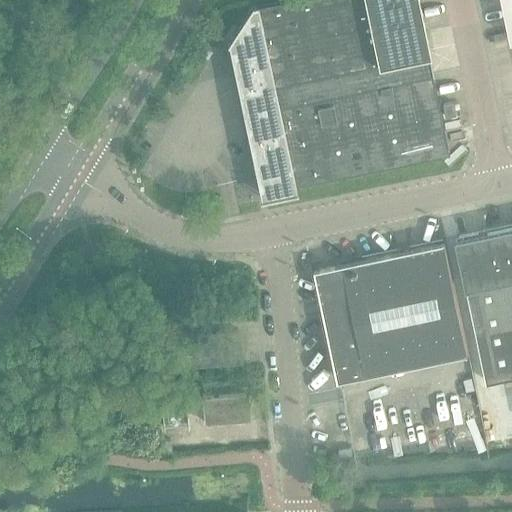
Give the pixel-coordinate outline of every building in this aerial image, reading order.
[(296,192),(295,187),(448,155),(415,0),(292,0),(255,8),(251,4),(229,38),(263,199),(296,192)] [(511,0),(503,0),(511,38),(511,0)] [(454,102),(445,104),(447,117),(457,115),(454,102)] [(511,225),(455,237),(485,382),(511,376),(511,225)] [(338,378),(430,359),(467,351),(444,240),(315,268),(338,378)] [(179,367),(241,361),(239,330),(176,335),(179,367)] [(472,377),(463,379),(466,391),(474,390),(472,377)] [(205,422),(248,418),(246,395),(203,399),(205,422)] [(187,398),(162,399),(163,424),(188,423),(187,398)] [(170,440),(157,441),(158,454),(171,453),(170,440)]
